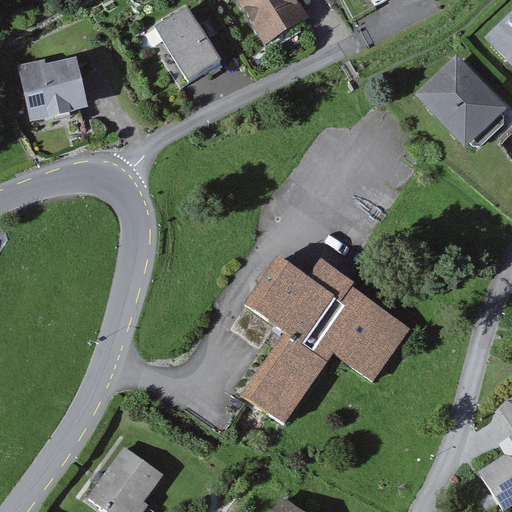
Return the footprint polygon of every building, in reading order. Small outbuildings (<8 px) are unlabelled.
[(239,0),(270,51),(307,28),(290,0),(239,0)] [(187,14),(155,35),(188,87),(221,66),(187,14)] [(511,19),(486,44),(511,71),(511,19)] [(79,62),(21,72),(30,125),(89,115),(86,100),(79,62)] [(507,112),(457,62),(418,101),(468,150),(507,112)] [(241,397),(287,428),(334,359),(375,386),(411,332),(325,274),(316,286),(281,262),(247,311),(283,335),(241,397)] [(480,480),(500,511),(511,511),(511,404),(501,412),(511,429),(511,443),(502,451),(509,461),(480,480)] [(100,485),(87,503),(99,511),(145,511),(143,510),(164,481),(124,453),(100,485)] [(296,511),(284,503),(276,511),(296,511)]
